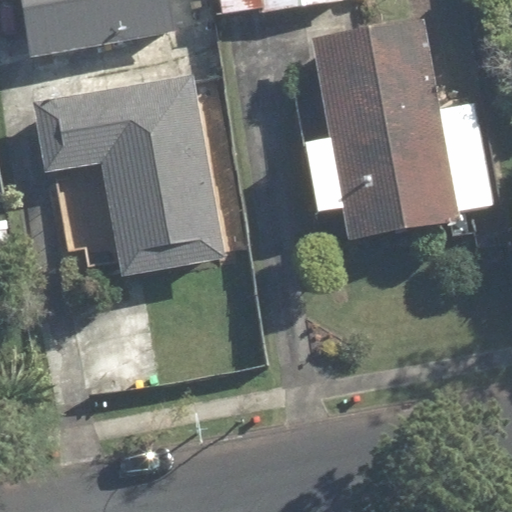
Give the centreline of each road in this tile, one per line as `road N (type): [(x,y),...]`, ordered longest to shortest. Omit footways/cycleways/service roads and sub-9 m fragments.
road 1 (residential): [(233,487),(511,435)]
road 2 (residential): [(78,511),(233,487)]
